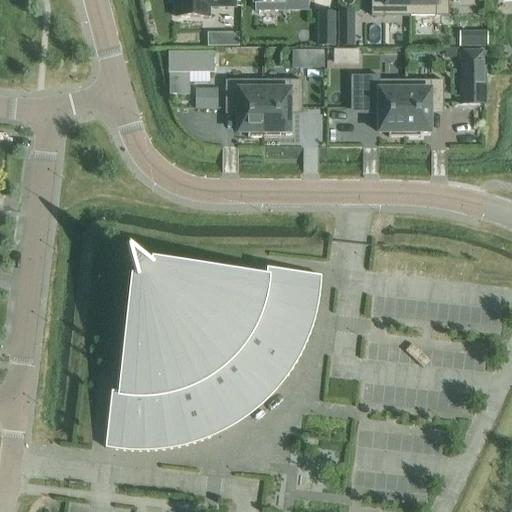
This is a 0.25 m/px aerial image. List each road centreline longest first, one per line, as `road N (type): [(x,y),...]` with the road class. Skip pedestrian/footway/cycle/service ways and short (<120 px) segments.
road 1 (unclassified): [(511,216),(443,200),(216,195),(184,187),(140,150),(118,97)]
road 2 (unclassified): [(18,405),(49,113)]
